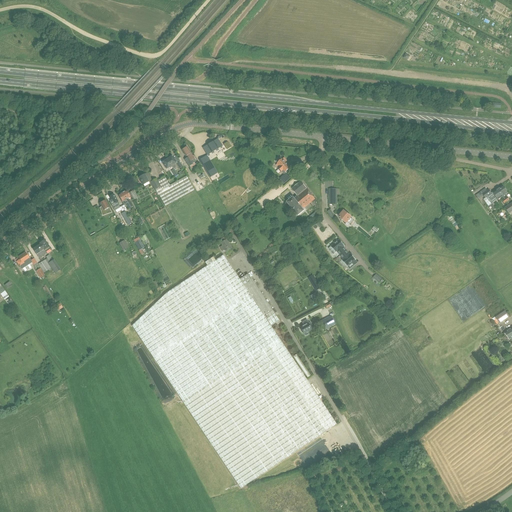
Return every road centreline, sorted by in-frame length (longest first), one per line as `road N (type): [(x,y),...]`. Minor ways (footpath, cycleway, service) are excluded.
road 1 (primary): [(511,123),(0,70)]
road 2 (primary): [(0,80),(511,132)]
road 3 (residential): [(392,511),(235,237)]
road 4 (track): [(511,90),(240,61)]
road 5 (residential): [(0,255),(168,145),(187,124)]
road 6 (tertiary): [(0,243),(187,124)]
road 7 (tertiary): [(448,150),(229,126)]
